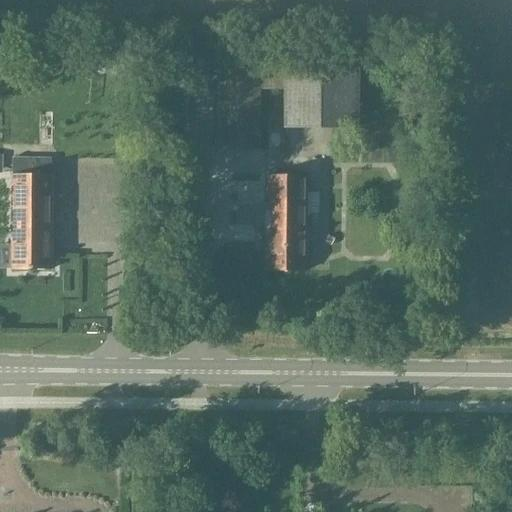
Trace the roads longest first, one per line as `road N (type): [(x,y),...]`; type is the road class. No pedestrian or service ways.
road 1 (primary): [(511,368),(0,361)]
road 2 (primary): [(0,379),(511,382)]
